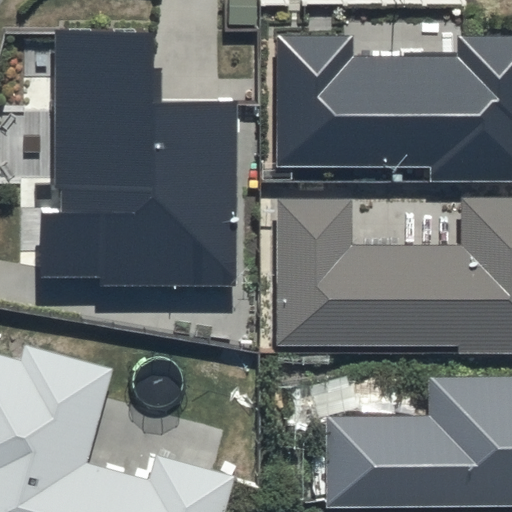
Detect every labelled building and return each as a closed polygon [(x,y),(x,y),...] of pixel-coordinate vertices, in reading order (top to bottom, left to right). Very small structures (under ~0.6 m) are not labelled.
[(155,28),(52,28),(52,185),(59,185),(59,209),(40,209),(40,276),(98,276),(98,288),(238,288),(238,99),(155,99),(155,28)] [(273,33),(271,163),(427,165),(427,179),(511,180),(511,33),(400,32),(399,55),(350,54),(351,35),(273,33)] [(273,194),(270,340),(453,343),(453,352),(487,353),(487,362),(511,362),(511,194),(457,193),(456,245),(348,243),(348,195),(273,194)] [(115,368),(22,342),(17,360),(0,354),(0,511),(225,511),(236,475),(156,453),(148,480),(88,463),(115,368)] [(320,414),(321,503),(511,502),(511,376),(426,377),(426,413),(320,414)]
